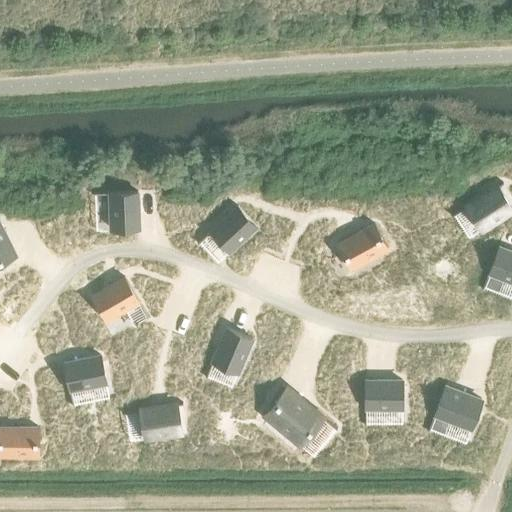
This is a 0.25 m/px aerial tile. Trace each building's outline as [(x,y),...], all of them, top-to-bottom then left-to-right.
[(511,208),(498,185),(467,205),(481,228),(511,208)] [(137,191),(110,192),(111,229),(138,228),(137,191)] [(238,206),(211,230),(229,251),(256,226),(238,206)] [(0,223),(0,262),(16,254),(0,223)] [(374,223),(338,244),(351,267),(388,248),(374,223)] [(511,251),(498,247),(489,272),(511,280),(511,251)] [(125,276),(93,295),(106,318),(138,300),(125,276)] [(252,337),(227,327),(213,361),(237,372),(252,337)] [(100,355),(64,362),(69,388),(105,382),(105,380),(100,355)] [(401,380),(365,380),(365,407),(401,407),(401,380)] [(321,415),(285,386),(263,413),(299,443),(321,415)] [(480,400),(445,386),(434,413),(470,427),(480,400)] [(145,436),(181,430),(177,403),(140,409),(145,436)] [(0,453),(38,454),(38,426),(0,426),(0,453)]
